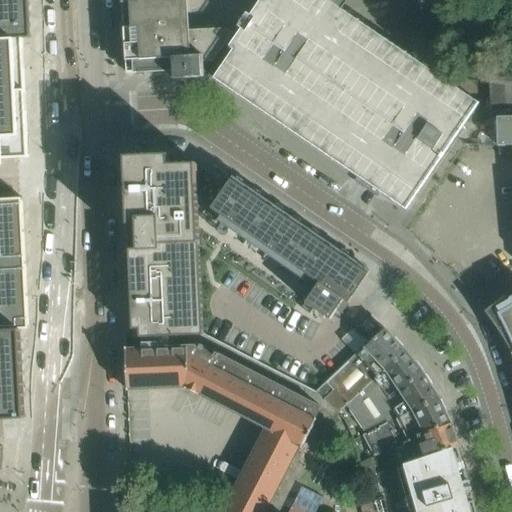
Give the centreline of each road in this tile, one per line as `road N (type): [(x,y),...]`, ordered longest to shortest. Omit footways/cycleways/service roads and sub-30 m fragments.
road 1 (residential): [(93,110),(185,111),(402,268),(477,353),(511,472)]
road 2 (unclassified): [(92,511),(93,110)]
road 3 (unclassified): [(68,111),(49,511)]
road 4 (residential): [(466,87),(340,0)]
